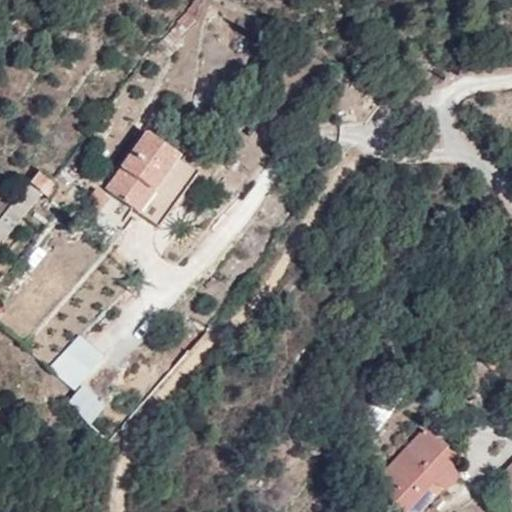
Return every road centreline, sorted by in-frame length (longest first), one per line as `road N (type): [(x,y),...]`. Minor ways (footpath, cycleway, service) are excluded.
road 1 (track): [(450,90),(393,114),(350,158),(247,303),(149,410),(122,475),(125,511)]
road 2 (track): [(450,90),(456,149),(511,211)]
